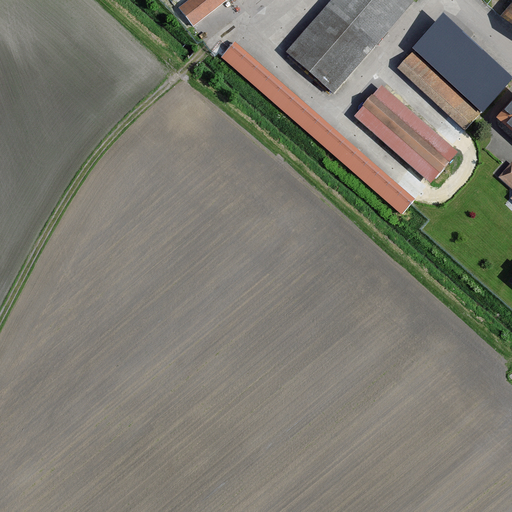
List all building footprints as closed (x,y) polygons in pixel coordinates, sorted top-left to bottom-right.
[(194,0),(182,10),(194,24),(224,0),(194,0)] [(413,0),(334,0),(289,53),(335,92),(413,0)] [(443,21),(398,70),(465,131),(509,82),(443,21)] [(414,201),(235,46),(223,60),(402,214),(411,204),(414,201)] [(455,155),(381,90),(357,118),(431,183),(455,155)] [(511,105),(498,121),(511,133),(511,105)] [(511,164),(511,165),(500,178),(511,188),(511,164)]
